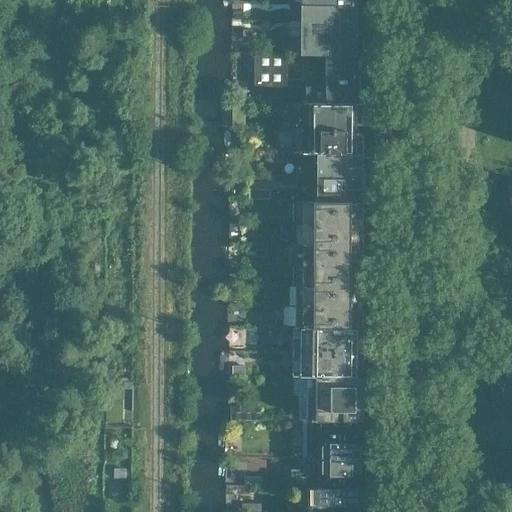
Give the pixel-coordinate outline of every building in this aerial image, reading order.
[(364,21),(364,4),(329,4),(329,13),(319,12),(319,21),(364,21)] [(364,38),(364,21),(319,21),(319,29),(329,29),(329,38),(364,38)] [(364,54),(364,38),(329,38),(329,46),(319,46),(319,54),(326,55),(364,54)] [(291,52),(292,41),(271,41),(271,51),(291,52)] [(286,86),(286,54),(244,54),(244,86),(286,86)] [(364,68),(364,54),(326,55),(326,78),(360,78),(359,70),(364,68)] [(364,102),(364,89),(360,87),(360,78),(326,78),(326,102),(331,102),(364,102)] [(364,133),(364,102),(331,102),(326,102),(304,102),(304,154),(319,154),(364,154),(364,133)] [(364,177),(364,162),(364,154),(319,154),(319,164),(325,164),(325,177),(364,177)] [(364,200),(364,179),(364,177),(325,177),(324,190),(319,190),(319,200),(364,200)] [(364,243),(364,220),(364,200),(319,200),(304,200),(304,243),(364,243)] [(364,285),(364,261),(364,243),(304,243),(304,285),(364,285)] [(363,328),(363,303),(364,285),(304,285),(303,327),(363,328)] [(363,349),(363,328),(303,328),(303,376),(339,376),(363,376),(363,355),(357,355),(357,349),(363,349)] [(363,421),(363,404),(363,376),(339,376),(339,384),(332,384),(333,421),(321,421),(321,433),(363,433),(363,421)] [(363,433),(321,433),(313,433),(313,439),(320,439),(320,459),(363,459),(363,433)] [(363,485),(363,459),(320,459),(320,479),(313,479),(313,469),(292,469),(292,485),(363,485)] [(251,488),(251,479),(241,479),(241,488),(251,488)] [(363,501),(363,493),(359,490),(359,488),(320,488),(320,511),(358,511),(359,503),(363,501)] [(262,511),(263,503),(243,503),(242,511),(262,511)]
